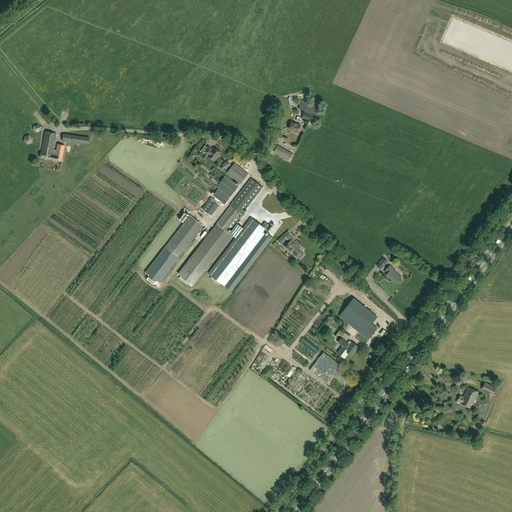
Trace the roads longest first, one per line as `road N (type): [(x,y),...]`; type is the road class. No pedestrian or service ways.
road 1 (unclassified): [(275,511),(511,202)]
road 2 (primary): [(294,511),(511,226)]
